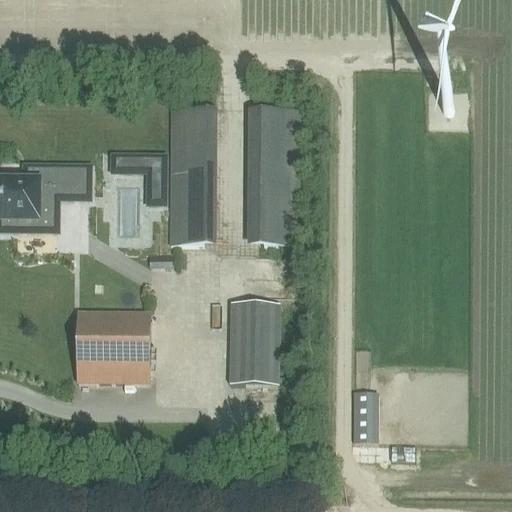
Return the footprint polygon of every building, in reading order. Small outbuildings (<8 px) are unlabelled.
[(441,92),(451,92),(451,83),(441,83),(441,92)] [(299,108),(248,109),(251,245),(301,244),(299,108)] [(216,111),(170,112),(173,247),(218,246),(216,111)] [(26,187),(0,186),(0,234),(31,234),(31,210),(44,210),(44,202),(87,202),(88,172),(26,172),(26,187)] [(0,280),(0,329),(2,329),(1,316),(15,315),(14,300),(2,301),(1,280),(0,280)] [(284,391),(284,381),(279,381),(281,309),(230,308),(228,390),(284,391)] [(149,388),(149,318),(78,317),(77,388),(149,388)] [(246,394),(245,404),(263,404),(264,394),(246,394)] [(283,406),(247,405),(246,418),(283,419),(283,406)]
